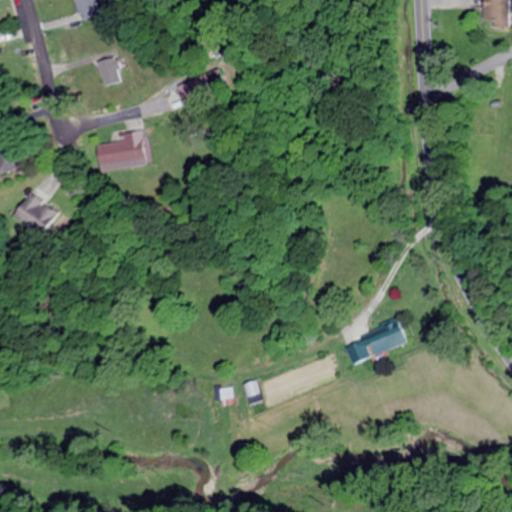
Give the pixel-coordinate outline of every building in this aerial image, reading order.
[(102,13),(97,0),(75,0),(84,20),(102,13)] [(510,0),(485,0),(485,25),(510,25),(510,0)] [(105,86),(124,80),(117,56),(98,62),(105,86)] [(174,86),(181,104),(222,88),(215,69),(174,86)] [(109,133),(110,144),(98,145),(100,167),(142,165),(140,132),(109,133)] [(398,320),(343,341),(351,364),(407,342),(398,320)] [(248,404),(260,400),(255,380),(243,383),(248,404)]
